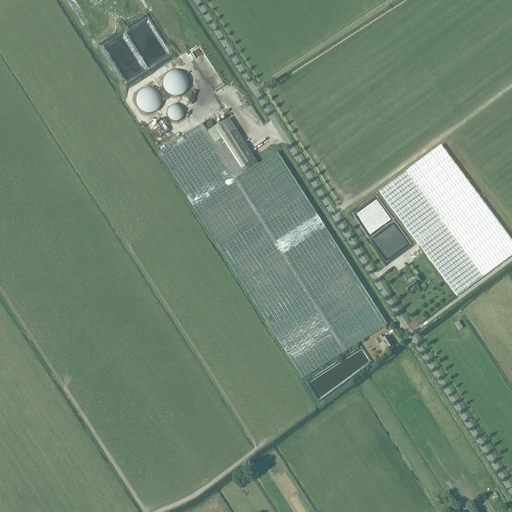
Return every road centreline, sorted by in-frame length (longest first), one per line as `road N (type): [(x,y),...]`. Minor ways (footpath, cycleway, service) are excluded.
road 1 (unclassified): [(511,491),(196,0)]
road 2 (track): [(511,84),(334,214)]
road 3 (track): [(256,87),(390,0)]
road 4 (track): [(511,258),(410,333)]
